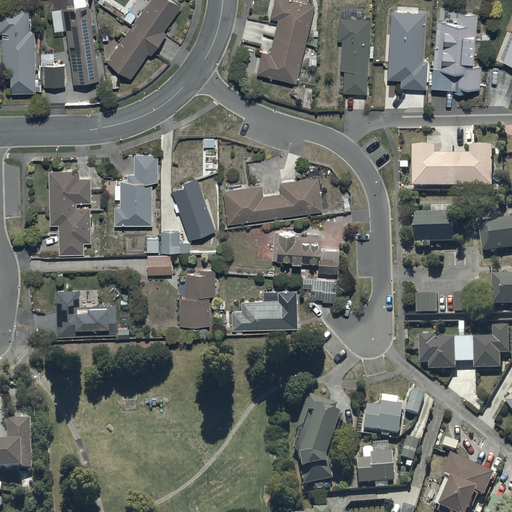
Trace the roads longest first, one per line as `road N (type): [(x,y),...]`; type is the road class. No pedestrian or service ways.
road 1 (residential): [(192,75),(252,112),(335,142),(369,179),(380,210),(382,320),(368,332)]
road 2 (residential): [(0,132),(128,122),(163,104),(192,75)]
